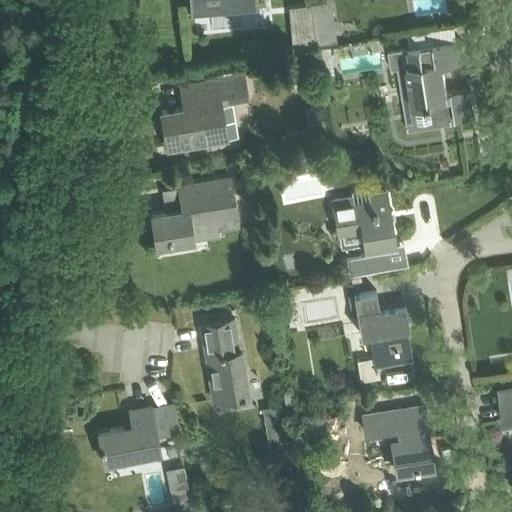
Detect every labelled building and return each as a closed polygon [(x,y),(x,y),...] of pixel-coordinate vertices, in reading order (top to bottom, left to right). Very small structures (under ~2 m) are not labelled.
[(321,2),(311,3),(317,44),(335,41),(334,31),(325,33),(321,2)] [(311,3),(288,6),(292,47),(317,44),(311,3)] [(422,45),(390,51),(393,69),(399,68),(404,100),(429,96),(434,123),(474,116),(469,88),(447,91),(443,67),(465,63),(461,39),(441,43),(422,45)] [(329,47),(318,49),(319,58),(331,56),(329,47)] [(182,107),(161,110),(168,148),(188,145),(226,138),(226,137),(220,103),(231,101),(248,98),(244,71),(238,72),(237,67),(225,68),(222,73),(223,77),(216,79),(201,81),(181,85),(181,86),(189,84),(193,105),(185,106),(182,107)] [(325,104),(306,107),(314,145),(333,142),(325,104)] [(329,149),(294,156),(298,173),(333,166),(329,149)] [(188,207),(151,213),(156,245),(194,239),(193,238),(218,234),(217,229),(239,225),(231,178),(210,181),(198,183),(178,187),(178,188),(185,187),(188,207)] [(353,197),(331,201),(337,233),(339,233),(362,229),(364,243),(365,250),(376,248),(395,244),(386,191),(369,194),(368,189),(352,192),(353,197)] [(384,252),(346,258),(349,276),(378,270),(387,268),(384,252)] [(354,294),(348,295),(351,310),(356,309),(356,312),(357,316),(360,334),(365,334),(371,333),(375,356),(357,359),(360,380),(379,377),(377,363),(410,357),(405,326),(409,325),(406,306),(404,306),(404,308),(381,312),(378,290),(358,293),(354,294)] [(221,320),(201,323),(214,398),(234,395),(248,393),(240,349),(237,349),(232,318),(221,320)] [(511,386),(498,389),(499,395),(503,420),(511,418),(511,386)] [(294,392),(283,393),(284,404),(295,403),(294,392)] [(132,424),(98,431),(105,462),(124,458),(160,451),(155,425),(151,405),(129,409),(132,424)] [(395,411),(363,416),(365,432),(390,428),(393,427),(397,427),(398,437),(395,437),(392,437),(392,440),(397,471),(412,468),(432,465),(423,407),(403,410),(395,411)] [(285,440),(268,442),(272,468),(289,465),(285,440)] [(175,511),(192,511),(190,500),(174,503),(175,511)]
